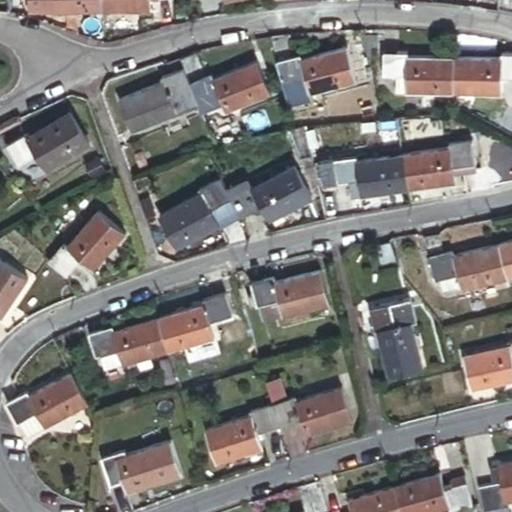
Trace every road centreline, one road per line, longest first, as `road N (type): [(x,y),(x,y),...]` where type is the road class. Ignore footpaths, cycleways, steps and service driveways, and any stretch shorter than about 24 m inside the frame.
road 1 (residential): [(511,206),(338,244),(87,318),(35,347),(0,395)]
road 2 (residential): [(66,86),(181,51),(286,31),(379,22),(511,38)]
road 3 (residential): [(511,425),(216,511)]
